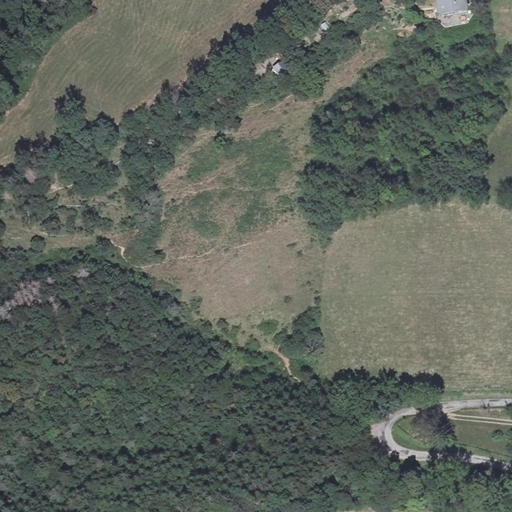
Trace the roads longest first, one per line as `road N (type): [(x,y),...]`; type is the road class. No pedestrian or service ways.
road 1 (track): [(380,433),(367,419),(299,402),(0,381)]
road 2 (unclassified): [(511,466),(397,451),(380,433),(397,413),(511,401)]
